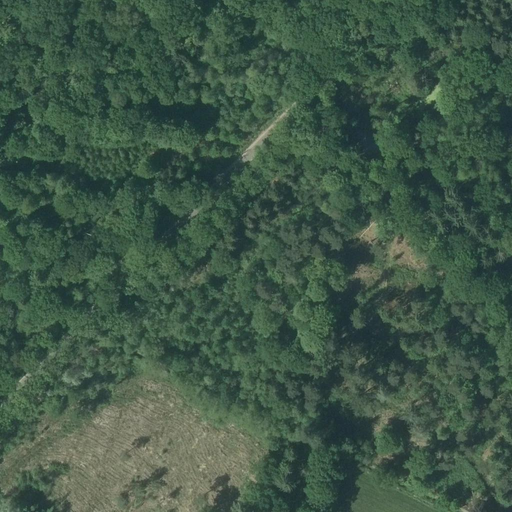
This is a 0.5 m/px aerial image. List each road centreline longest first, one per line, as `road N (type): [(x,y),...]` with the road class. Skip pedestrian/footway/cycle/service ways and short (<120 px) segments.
road 1 (unclassified): [(0,408),(403,0)]
road 2 (track): [(511,49),(458,83),(354,322),(360,358),(382,393),(466,449),(485,475),(491,511)]
